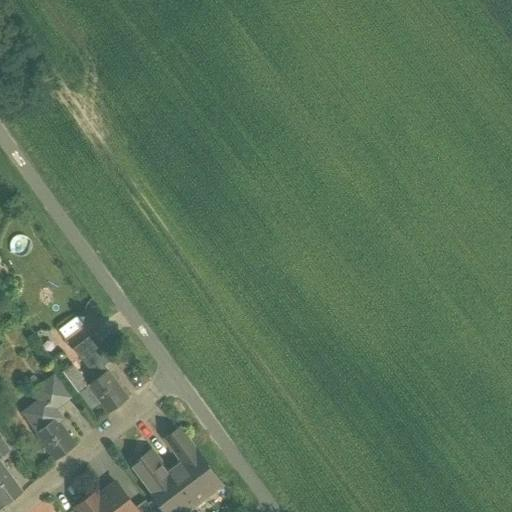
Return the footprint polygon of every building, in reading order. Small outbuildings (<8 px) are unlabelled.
[(94,333),(74,349),(97,379),(108,371),(109,373),(110,373),(104,365),(113,359),(94,333)] [(109,373),(108,371),(97,379),(88,386),(73,365),(63,373),(90,410),(100,403),(108,414),(128,399),(109,373)] [(54,375),(32,391),(39,400),(21,413),(36,433),(56,419),(58,423),(63,419),(56,409),(71,398),(54,375)] [(58,423),(56,419),(36,433),(56,460),(76,446),(58,423)] [(203,462),(179,430),(165,440),(166,441),(167,440),(183,462),(187,459),(194,468),(203,462)] [(0,440),(0,459),(9,453),(0,440)] [(169,473),(152,450),(132,466),(165,509),(180,497),(188,507),(211,491),(194,468),(187,459),(183,462),(169,473)] [(0,460),(0,510),(24,493),(0,460)] [(116,483),(100,495),(97,492),(75,509),(77,511),(137,511),(135,508),(116,483)] [(153,511),(145,501),(135,508),(137,511),(153,511)]
